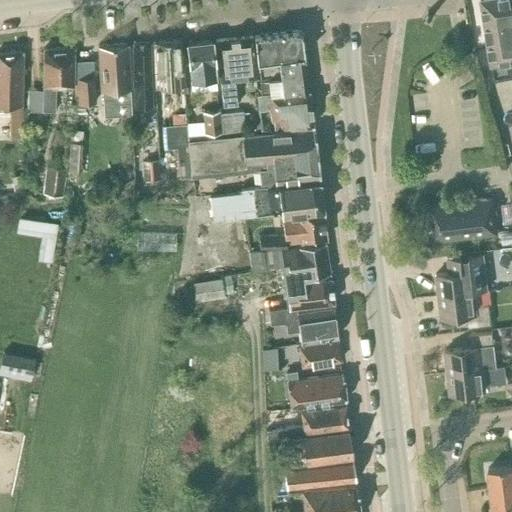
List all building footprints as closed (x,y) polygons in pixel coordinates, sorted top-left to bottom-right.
[(494,77),(511,74),(511,0),(480,0),(490,63),(492,63),(494,77)] [(272,93),(308,90),(303,56),(304,56),(301,33),(296,29),(253,34),(257,60),(261,93),(272,93)] [(252,35),(215,39),(223,104),(237,103),(235,78),(257,76),(252,35)] [(181,39),(153,40),(156,71),(155,85),(184,84),(181,39)] [(215,77),(214,63),(211,40),(187,42),(191,80),(215,77)] [(149,41),(132,42),(135,104),(152,103),(149,41)] [(98,45),(100,89),(101,89),(102,105),(108,104),(108,113),(131,112),(127,43),(98,45)] [(43,48),(43,72),(42,110),(55,111),(56,84),(73,85),(73,46),(43,48)] [(0,103),(21,104),(21,51),(0,52),(0,103)] [(78,102),(94,101),(93,77),(77,78),(78,102)] [(281,127),(312,125),(310,113),(311,113),(308,90),(272,93),(261,93),(261,94),(256,94),(258,110),(270,108),(271,118),(280,117),(281,127)] [(84,105),(71,105),(71,114),(84,114),(84,105)] [(221,131),(221,132),(244,129),(242,109),(219,109),(221,131)] [(201,110),(203,133),(221,131),(219,111),(201,110)] [(176,147),(179,177),(190,176),(186,123),(161,125),(163,148),(176,147)] [(261,185),(283,182),(319,178),(315,142),(313,129),(242,135),(242,133),(188,137),(191,176),(210,174),(234,173),(246,172),(246,171),(260,169),(261,185)] [(79,171),(82,141),(69,140),(66,170),(79,171)] [(143,158),(145,178),(158,177),(157,157),(143,158)] [(65,167),(45,164),(41,192),(62,195),(62,190),(65,167)] [(282,213),(322,208),(319,181),(283,184),(283,182),(261,185),(241,187),(241,190),(210,193),(213,219),(219,218),(220,230),(245,227),(244,215),(281,211),(282,213)] [(62,190),(62,195),(61,198),(73,200),(74,192),(62,190)] [(496,233),(492,198),(429,206),(434,241),(496,233)] [(286,242),(325,238),(322,209),(282,214),(284,234),(259,235),(259,249),(262,249),(280,248),(286,247),(286,242)] [(140,227),(140,244),(177,245),(178,228),(140,227)] [(300,276),(322,274),(329,273),(325,242),(296,245),(296,246),(286,247),(280,248),(284,277),(300,275),(300,276)] [(251,271),(265,269),(262,249),(259,249),(255,249),(248,250),(251,271)] [(438,296),(474,291),(472,278),(485,276),(483,256),(459,258),(461,271),(435,274),(438,296)] [(287,307),(296,306),(333,302),(330,278),(323,278),(322,274),(300,276),(300,275),(284,277),(287,307)] [(223,296),(220,277),(192,281),(195,300),(223,296)] [(491,324),(488,304),(475,305),(474,291),(438,296),(440,318),(466,315),(468,327),(491,324)] [(333,305),(297,311),(296,306),(287,307),(269,309),(270,323),(285,322),(286,332),(297,331),(298,342),(337,336),(333,305)] [(481,354),(494,352),(492,332),(468,335),(470,347),(444,350),(447,372),(482,368),(481,354)] [(300,365),(340,359),(338,340),(298,346),(300,365)] [(496,366),(482,368),(447,372),(449,394),(498,388),(496,366)] [(342,373),(297,379),(296,369),(285,371),(289,407),(345,400),(342,373)] [(276,438),(348,427),(345,404),(300,409),(302,424),(275,428),(276,438)] [(303,462),(351,455),(348,429),(286,437),(289,461),(303,459),(303,462)] [(285,487),(355,479),(352,457),(270,467),(273,492),(285,491),(285,487)] [(491,488),(511,485),(511,464),(488,468),(491,488)] [(336,511),(358,511),(356,485),(301,489),(303,510),(287,511),(326,511),(336,511)] [(511,485),(491,488),(494,508),(511,505),(511,485)]
